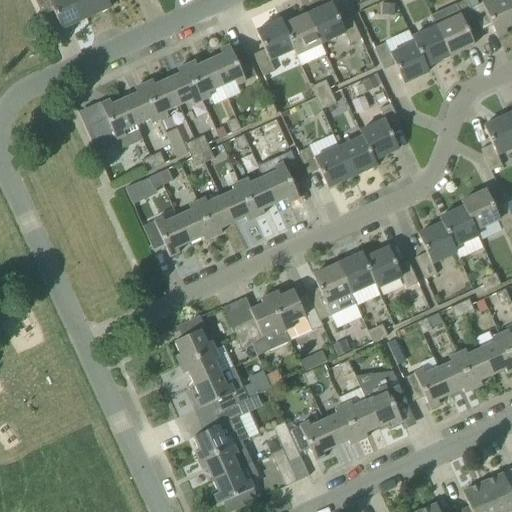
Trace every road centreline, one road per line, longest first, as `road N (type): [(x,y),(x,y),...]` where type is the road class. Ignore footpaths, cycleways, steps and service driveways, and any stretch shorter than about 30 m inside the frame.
road 1 (residential): [(82,347),(432,189),(463,95),(511,73)]
road 2 (residential): [(0,109),(222,0)]
road 3 (residential): [(313,511),(511,418)]
road 4 (residential): [(82,347),(0,154)]
road 5 (residential): [(82,347),(160,511)]
